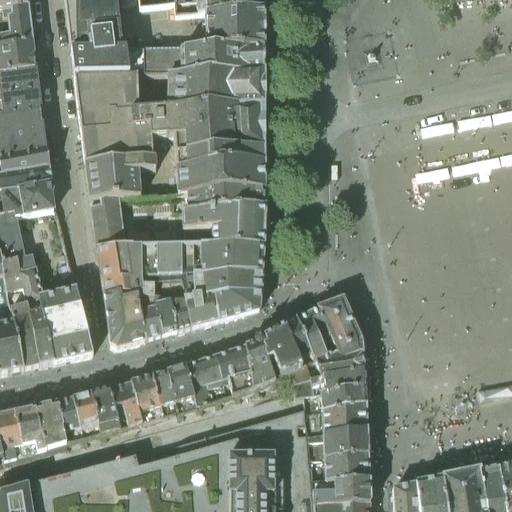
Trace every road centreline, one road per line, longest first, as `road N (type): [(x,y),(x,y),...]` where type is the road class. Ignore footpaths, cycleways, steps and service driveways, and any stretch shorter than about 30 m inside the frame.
road 1 (residential): [(107,374),(259,332),(303,303),(310,287),(309,120)]
road 2 (residential): [(107,374),(45,0)]
road 3 (residential): [(511,83),(309,120)]
road 4 (residential): [(309,120),(309,0)]
